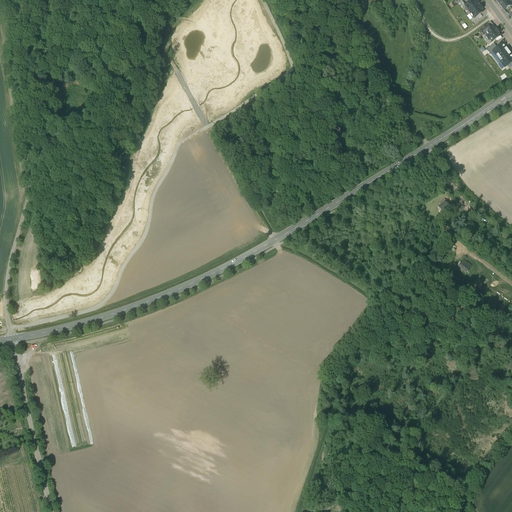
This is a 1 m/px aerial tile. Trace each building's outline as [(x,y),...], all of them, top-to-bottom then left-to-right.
[(465,6),(470,12),(480,5),(476,1),(475,1),(474,0),(472,0),(465,6)] [(511,5),(507,0),(499,0),(498,1),(504,10),(511,5)] [(480,5),(470,12),(474,19),(477,17),(484,12),(482,10),(483,9),(480,5)] [(485,33),(490,29),(489,28),(487,25),(480,30),(484,35),(486,33),(485,33)] [(490,29),(485,33),(486,33),(487,36),(486,37),(489,40),(490,39),(492,42),(496,39),(500,36),(498,33),(499,33),(496,29),(495,30),(493,27),(491,29),(490,29)] [(486,37),(487,36),(486,33),(484,35),(482,36),(488,45),(492,42),(490,39),(489,40),(486,37)] [(495,51),(495,50),(497,48),(494,44),(487,50),(490,54),(493,52),(495,51)] [(497,48),(495,50),(495,51),(497,53),(495,54),(498,59),(509,51),(506,48),(503,44),(497,48)] [(509,51),(498,59),(505,68),(511,62),(511,56),(511,55),(511,54),(509,51)] [(445,201),(438,207),(442,211),(448,205),(445,201)] [(459,267),(466,273),(471,266),(463,261),(461,264),(460,263),(458,266),(459,267)]
